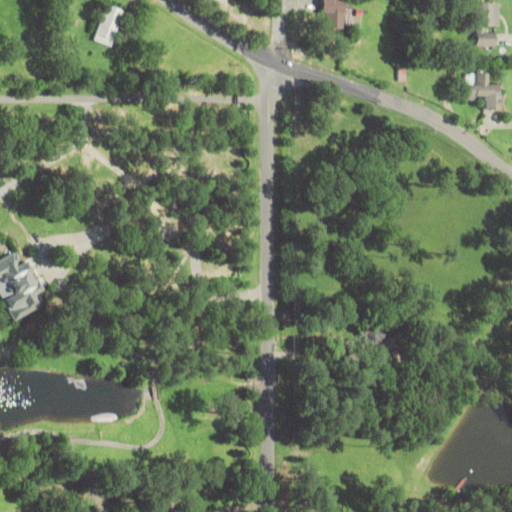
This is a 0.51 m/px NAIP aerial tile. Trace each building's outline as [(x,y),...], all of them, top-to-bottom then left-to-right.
[(321,0),(321,26),(351,26),(351,8),(345,8),(344,0),(321,0)] [(499,2),(477,2),(477,46),(499,46),(499,2)] [(93,40),(111,47),(125,10),(107,3),(93,40)] [(484,83),(484,73),(466,73),(465,99),(484,99),(484,109),(500,109),(501,84),(484,83)] [(45,305),(39,292),(40,290),(27,262),(21,261),(16,251),(0,257),(0,298),(10,320),(45,305)] [(396,326),(360,326),(360,347),(396,347),(396,326)]
